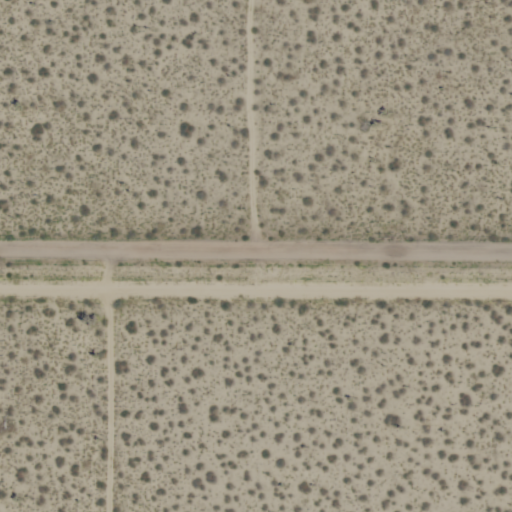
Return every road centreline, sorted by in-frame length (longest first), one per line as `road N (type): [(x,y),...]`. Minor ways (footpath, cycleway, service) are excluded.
road 1 (residential): [(0,253),(511,241)]
road 2 (track): [(105,511),(108,253)]
road 3 (track): [(252,243),(252,0)]
